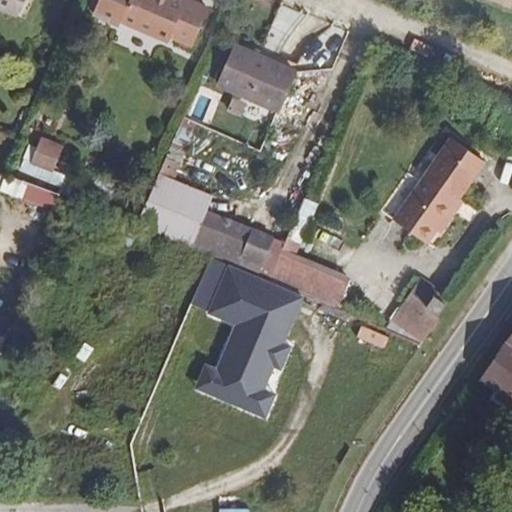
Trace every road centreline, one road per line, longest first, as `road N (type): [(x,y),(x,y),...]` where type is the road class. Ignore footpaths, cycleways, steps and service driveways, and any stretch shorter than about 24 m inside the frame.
road 1 (secondary): [(359,511),(511,283)]
road 2 (residential): [(511,69),(344,0)]
